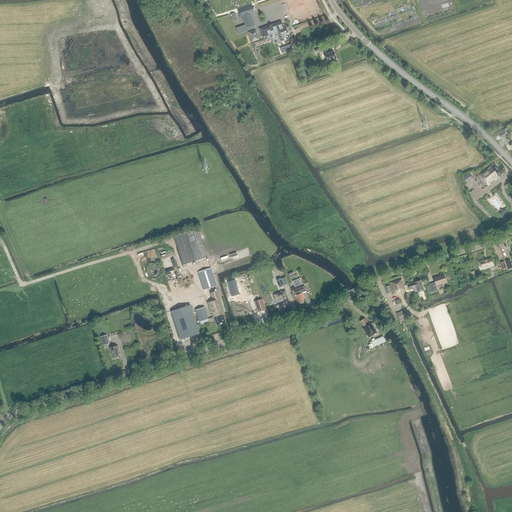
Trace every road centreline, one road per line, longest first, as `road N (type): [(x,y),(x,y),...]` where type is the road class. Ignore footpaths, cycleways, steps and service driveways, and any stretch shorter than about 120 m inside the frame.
road 1 (tertiary): [(0,428),(16,413),(303,316),(378,279),(511,232)]
road 2 (tertiary): [(511,162),(369,45),(332,0)]
